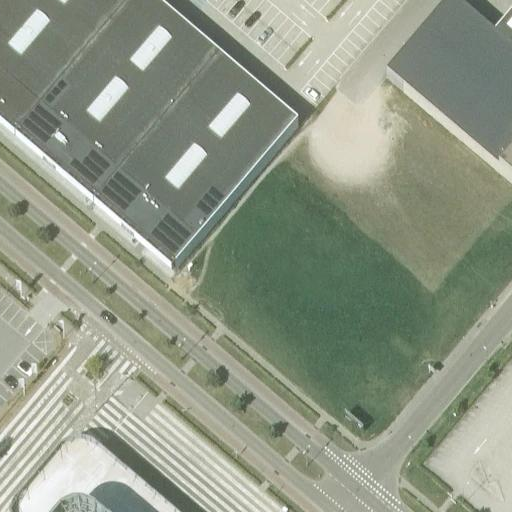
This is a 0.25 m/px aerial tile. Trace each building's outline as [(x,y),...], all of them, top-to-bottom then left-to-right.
[(0,0),(0,124),(17,139),(136,0),(0,0)] [(145,0),(136,0),(17,139),(96,206),(218,62),(200,46),(145,0)] [(386,79),(511,186),(511,55),(494,40),(450,3),(386,79)] [(511,17),(494,40),(511,55),(511,17)] [(218,62),(96,206),(174,273),(272,159),(297,130),(297,129),(277,112),(219,63),(218,62)] [(158,511),(93,456),(45,511),(35,511),(22,501),(17,507),(16,506),(17,507),(15,509),(13,511),(158,511)]
